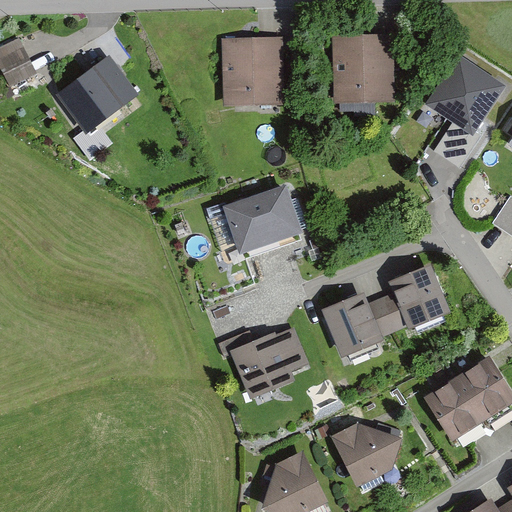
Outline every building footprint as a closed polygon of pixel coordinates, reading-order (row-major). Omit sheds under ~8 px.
[(33,73),(20,47),(16,38),(0,46),(0,71),(7,86),(33,73)] [(386,95),(385,48),(385,39),(366,40),(366,42),(357,42),(357,40),(351,40),(334,40),(335,96),(386,95)] [(246,45),(246,43),(223,43),(225,99),(276,98),(274,42),(256,43),(256,45),(246,45)] [(461,57),(429,104),(479,138),(511,91),(461,57)] [(80,111),(89,123),(130,93),(106,61),(59,96),(74,116),(80,111)] [(453,124),(435,150),(460,167),(478,141),(453,124)] [(291,188),(229,206),(244,257),(307,237),(291,188)] [(511,197),(493,224),(511,236),(511,197)] [(395,293),(378,300),(390,329),(407,322),(408,324),(442,310),(425,269),(391,283),(395,293)] [(390,329),(378,300),(362,307),(358,297),(324,311),(341,352),(375,338),(374,336),(390,329)] [(249,345),(243,332),(215,343),(221,357),(232,352),(249,394),(286,378),(283,369),(301,361),(288,331),(270,339),(269,337),(249,345)] [(481,415),(497,406),(510,397),(486,360),(455,380),(479,417),(481,415)] [(448,436),(461,428),(477,418),(479,417),(455,380),(425,399),(448,436)] [(370,473),(386,465),(394,440),(355,427),(333,437),(355,481),(355,480),(356,480),(354,476),(368,469),(370,473)] [(319,499),(319,498),(297,455),(276,466),(263,506),(280,511),(293,511),(299,509),(304,506),(301,502),(316,495),(318,499),(319,499)] [(508,511),(504,505),(492,511),(487,503),(472,511),(508,511)]
